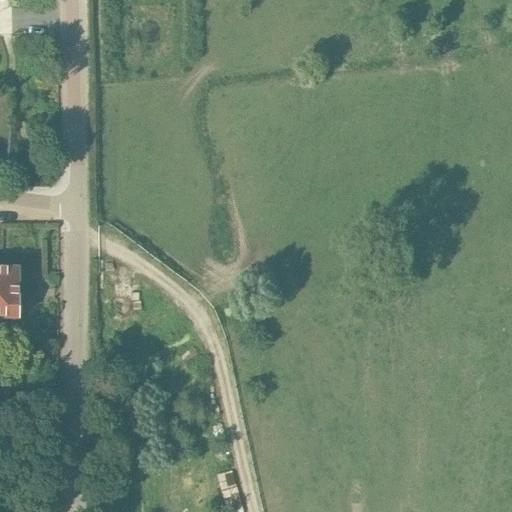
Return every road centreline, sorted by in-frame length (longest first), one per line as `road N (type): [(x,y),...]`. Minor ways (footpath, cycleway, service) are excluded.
road 1 (unclassified): [(69,511),(77,203)]
road 2 (unclassified): [(77,203),(75,0)]
